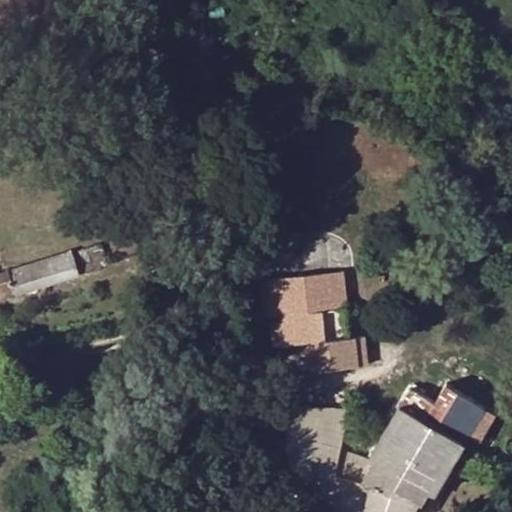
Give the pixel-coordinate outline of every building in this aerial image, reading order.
[(201,11),(184,14),(191,48),(207,45),(201,11)] [(435,83),(433,112),(449,113),(450,88),(435,83)] [(89,136),(0,105),(0,134),(81,162),(89,136)] [(0,299),(77,277),(72,256),(0,277),(0,299)] [(276,279),(280,279),(321,274),(320,269),(276,273),(276,279)] [(334,308),(332,292),(330,273),(321,274),(280,279),(276,279),(266,280),(271,316),(281,314),(285,343),(296,341),(297,353),(319,350),(321,369),(369,364),(366,334),(351,336),(348,307),(334,308)] [(413,511),(428,487),(457,437),(430,421),(440,404),(412,388),(402,405),(406,407),(377,458),(339,447),(343,429),(347,413),(348,407),(285,405),(289,465),(300,466),(299,498),(300,503),(317,508),(316,510),(322,511),(413,511)] [(371,454),(377,458),(406,407),(401,404),(371,454)] [(347,413),(343,429),(351,432),(356,415),(347,413)] [(464,441),(457,437),(428,487),(436,490),(456,455),(464,441)] [(422,511),(436,490),(428,487),(413,511),(422,511)]
